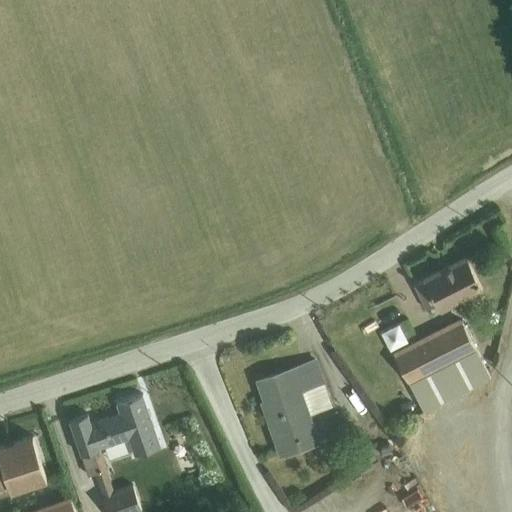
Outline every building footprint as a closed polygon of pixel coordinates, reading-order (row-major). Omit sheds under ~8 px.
[(511,234),(504,219),(491,225),(506,255),(511,251),(511,234)] [(466,255),(414,282),(426,306),(436,302),(441,310),(483,287),(466,255)] [(461,302),(422,322),(425,329),(464,308),(461,302)] [(459,314),(393,349),(423,409),(491,375),(459,314)] [(315,356),(258,376),(265,396),(260,398),(279,453),(319,439),(310,410),(331,403),(315,356)] [(95,470),(107,466),(108,466),(101,445),(131,435),(121,409),(91,420),(88,411),(69,417),(87,473),(95,470)] [(0,490),(47,476),(33,433),(0,443),(0,490)] [(107,466),(95,470),(102,492),(114,488),(107,466)] [(114,488),(102,492),(109,511),(128,511),(142,507),(133,481),(114,488)] [(77,511),(70,491),(14,511),(77,511)]
